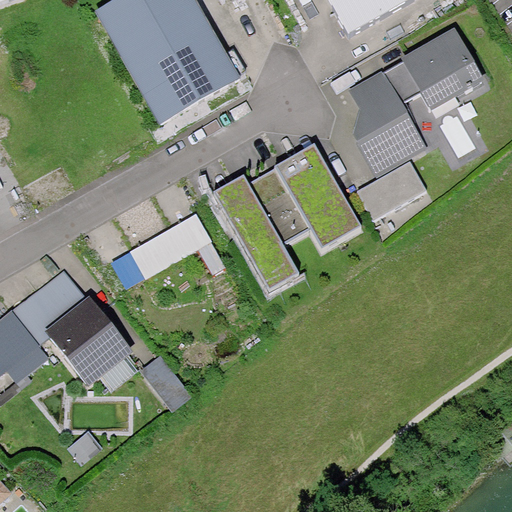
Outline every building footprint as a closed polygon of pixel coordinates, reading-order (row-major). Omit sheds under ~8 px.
[(135,0),(102,18),(160,126),(236,86),(189,0),(135,0)] [(326,0),(350,40),(418,0),(326,0)] [(361,111),(350,140),(371,182),(436,148),(451,170),(486,149),(464,109),(496,91),(461,26),(347,88),(361,111)] [(245,182),(215,199),(269,296),(298,280),(282,250),(310,234),(322,255),(361,233),(314,150),(247,187),(245,182)] [(58,268),(0,316),(30,351),(39,344),(78,390),(97,375),(110,389),(129,373),(119,361),(129,353),(58,268)] [(0,488),(0,510),(11,500),(0,488)]
